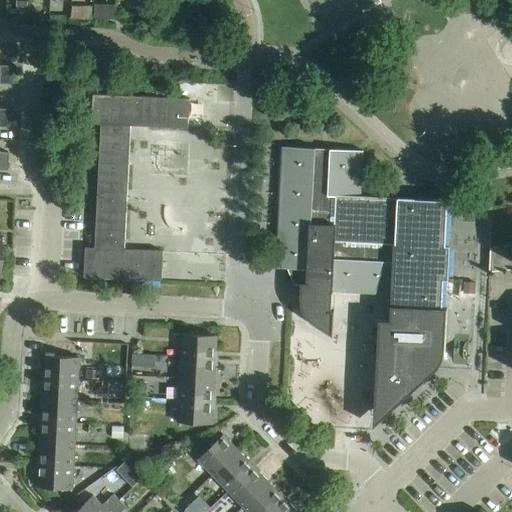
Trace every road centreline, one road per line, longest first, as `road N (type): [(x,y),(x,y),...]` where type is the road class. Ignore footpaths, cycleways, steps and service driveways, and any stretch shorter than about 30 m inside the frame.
road 1 (residential): [(382,489),(349,460),(293,448),(255,407),(255,328),(235,309),(44,300)]
road 2 (residential): [(44,300),(48,213),(27,156),(32,53)]
road 3 (residential): [(382,489),(463,413),(511,410)]
road 4 (residential): [(0,426),(16,316),(44,300)]
